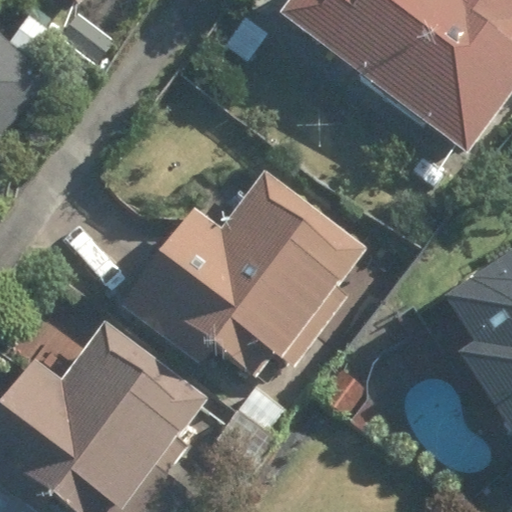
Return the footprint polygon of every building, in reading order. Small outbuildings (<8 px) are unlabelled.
[(56,0),(69,14),(85,0),(56,0)] [(511,21),(511,5),(504,0),(294,0),(264,42),(449,175),(511,87),(511,48),(499,39),(511,21)] [(0,136),(42,92),(0,52),(0,136)] [(186,219),(112,321),(206,388),(229,356),(274,389),(367,261),(256,181),(214,239),(186,219)] [(511,492),(505,497),(511,506),(511,260),(424,319),(455,366),(444,374),(511,477),(511,492)] [(0,511),(5,511),(9,507),(16,511),(185,511),(189,508),(157,486),(208,412),(97,336),(54,399),(17,374),(0,398),(0,511)]
